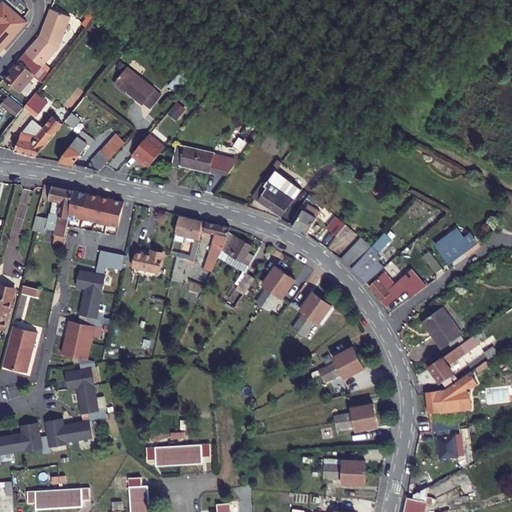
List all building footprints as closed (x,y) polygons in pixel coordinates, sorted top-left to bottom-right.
[(0,52),(19,30),(15,26),(22,18),(2,1),(0,2),(0,52)] [(57,48),(60,42),(71,16),(51,8),(40,35),(40,36),(25,53),(36,63),(41,68),(57,48)] [(88,12),(85,16),(87,18),(91,20),(94,16),(88,12)] [(5,78),(3,79),(20,93),(35,75),(19,61),(14,66),(9,72),(5,78)] [(127,66),(116,82),(145,105),(146,103),(152,108),(164,94),(127,66)] [(177,92),(190,77),(181,70),(168,85),(177,92)] [(4,93),(0,97),(0,104),(16,118),(22,110),(4,93)] [(41,107),(30,99),(24,107),(22,110),(32,118),(41,107)] [(176,105),(170,112),(178,118),(184,112),(176,105)] [(75,109),(66,119),(65,121),(74,128),(84,116),(75,109)] [(30,134),(16,152),(35,157),(63,124),(54,117),(38,136),(30,134)] [(154,129),(151,133),(161,142),(165,137),(154,129)] [(116,133),(88,163),(97,172),(126,142),(116,133)] [(150,134),(132,156),(138,161),(140,159),(149,167),(165,147),(150,134)] [(74,141),(59,161),(73,165),(85,149),(74,141)] [(178,143),(174,166),(181,168),(182,164),(212,170),(212,169),(229,172),(237,155),(215,151),(215,149),(178,143)] [(325,166),(336,158),(310,146),(305,156),(325,166)] [(254,196),(260,200),(269,187),(267,185),(278,169),(279,169),(284,162),(280,159),(254,196)] [(269,187),(260,200),(282,216),(300,190),(291,183),(293,180),(279,169),(278,169),(267,185),(269,187)] [(53,186),(50,200),(55,201),(52,214),(58,216),(54,234),(66,236),(67,230),(70,215),(72,205),(74,190),(72,190),(53,186)] [(119,226),(124,202),(74,190),(72,205),(70,215),(119,226)] [(294,227),(308,235),(318,217),(305,209),(294,227)] [(33,230),(39,231),(46,232),(49,217),(37,215),(33,230)] [(179,215),(175,234),(183,235),(187,217),(179,215)] [(200,239),(202,221),(187,217),(183,235),(200,239)] [(329,229),(335,233),(342,223),(337,219),(329,229)] [(230,227),(208,222),(206,231),(220,235),(214,250),(221,254),(222,250),(224,247),(229,236),(229,232),(230,227)] [(327,246),(337,255),(356,233),(346,225),(327,246)] [(438,244),(452,263),(479,242),(472,233),(466,237),(459,227),(438,244)] [(246,264),(252,255),(249,253),(253,245),(229,232),(229,236),(224,247),(222,250),(246,264)] [(372,266),(378,260),(380,257),(374,252),(386,240),(382,237),(370,249),(365,254),(360,259),(356,264),(351,268),(366,283),(379,272),(372,266)] [(341,260),(351,268),(356,264),(360,259),(365,254),(370,249),(360,239),(355,244),(350,249),(345,254),(341,260)] [(102,250),(97,273),(105,275),(107,266),(122,270),(125,255),(102,250)] [(136,253),(133,268),(160,274),(164,255),(152,252),(151,256),(136,253)] [(445,270),(431,253),(425,258),(439,275),(445,270)] [(255,256),(252,255),(246,264),(250,266),(255,256)] [(385,267),(378,260),(372,266),(379,272),(385,267)] [(407,267),(400,260),(392,268),(394,270),(395,268),(399,271),(400,270),(402,272),(407,267)] [(263,306),(287,272),(277,266),(265,284),(270,287),(259,303),(263,306)] [(86,289),(81,315),(87,316),(98,318),(107,275),(105,275),(97,273),(81,270),(77,287),(86,289)] [(386,273),(369,286),(383,301),(388,306),(419,279),(411,270),(396,283),(386,273)] [(280,294),(284,297),(297,279),(287,272),(263,306),(269,310),(280,294)] [(224,299),(237,308),(252,287),(239,278),(224,299)] [(0,325),(4,327),(15,287),(0,282),(0,325)] [(37,296),(39,289),(24,285),(22,292),(37,296)] [(303,287),(294,304),(301,308),(310,291),(303,287)] [(299,332),(323,298),(313,292),(301,309),(305,313),(294,329),(299,332)] [(273,313),(284,297),(280,294),(269,310),(273,313)] [(323,298),(299,332),(304,336),(315,320),(320,324),(333,305),(323,298)] [(289,305),(280,317),(286,322),(295,310),(289,305)] [(465,336),(446,308),(427,321),(437,335),(435,336),(445,350),(465,336)] [(70,320),(63,354),(80,357),(88,360),(96,326),(85,323),(70,320)] [(37,332),(13,326),(2,366),(26,372),(37,332)] [(504,349),(497,339),(493,342),(495,344),(485,351),(490,359),(504,349)] [(461,344),(430,366),(441,382),(455,372),(449,364),(466,352),(461,344)] [(322,376),(359,358),(353,346),(335,356),(338,362),(320,371),(322,376)] [(80,357),(81,369),(92,368),(96,367),(95,361),(88,360),(80,357)] [(359,358),(322,376),(326,383),(343,374),(345,378),(365,368),(359,358)] [(81,369),(66,372),(69,389),(78,387),(82,413),(88,413),(99,411),(92,368),(81,369)] [(447,389),(427,392),(429,412),(441,411),(441,408),(458,406),(459,410),(473,409),(477,385),(469,373),(447,389)] [(170,403),(164,411),(175,411),(175,403),(170,403)] [(336,422),(376,414),(374,403),(352,407),(353,412),(335,416),(336,422)] [(376,414),(336,422),(337,429),(356,425),(357,430),(379,426),(376,414)] [(68,417),(50,420),(53,434),(55,446),(72,443),(71,441),(98,437),(95,419),(89,420),(69,423),(68,417)] [(432,432),(458,428),(457,420),(431,424),(432,432)] [(27,431),(1,435),(1,438),(2,445),(3,453),(29,449),(30,450),(47,447),(45,435),(43,421),(25,424),(27,431)] [(179,446),(180,464),(203,463),(202,456),(210,456),(209,434),(200,435),(201,445),(179,446)] [(464,455),(462,434),(438,437),(441,458),(464,455)] [(180,464),(179,446),(158,447),(158,441),(152,442),(151,438),(148,438),(149,459),(157,459),(158,465),(180,464)] [(324,470),(365,471),(366,459),(344,458),(344,464),(324,464),(324,470)] [(60,489),(61,506),(84,506),(84,499),(90,499),(90,479),(81,479),(82,488),(66,489),(66,469),(59,469),(60,489)] [(365,471),(324,470),(324,476),(343,476),(343,482),(365,483),(365,471)] [(48,480),(48,472),(40,472),(40,480),(48,480)] [(455,482),(451,475),(408,497),(407,497),(403,511),(424,511),(427,501),(422,499),(455,482)] [(414,482),(429,484),(429,477),(416,475),(414,482)] [(132,510),(149,509),(148,486),(142,486),(142,478),(122,479),(123,488),(131,488),(132,510)] [(61,506),(60,489),(28,490),(29,502),(37,502),(37,508),(61,506)] [(322,505),(323,498),(309,497),(309,504),(322,505)] [(112,501),(113,511),(122,510),(122,501),(112,501)]
